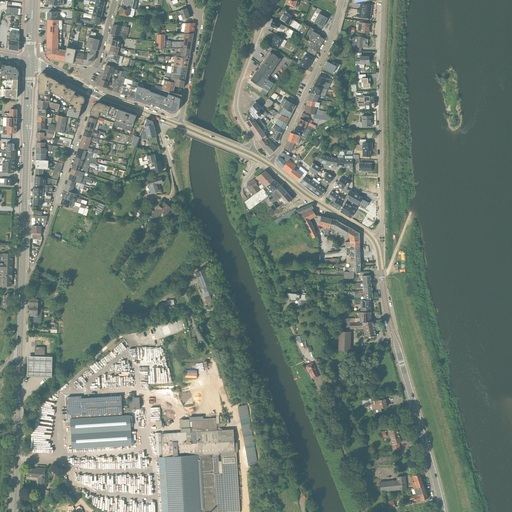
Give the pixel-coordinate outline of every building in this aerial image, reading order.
[(86,0),(87,1),(83,0),(83,3),(92,5),(92,3),(89,3),(89,1),(90,1),(95,2),(94,6),(103,8),(105,1),(101,0),(100,0),(86,0)] [(134,1),(134,0),(133,0),(122,0),(121,6),(135,9),(137,1),(134,1)] [(358,17),(370,19),(372,5),(360,4),(358,17)] [(85,11),(84,13),(101,17),(103,8),(90,5),(89,12),(85,11)] [(121,6),(119,15),(128,17),(128,16),(133,17),(135,9),(121,6)] [(187,8),(175,12),(177,16),(178,16),(179,20),(190,17),(187,8)] [(285,11),(282,16),(280,19),(290,25),(289,25),(294,28),(297,22),(290,18),(292,15),(285,11)] [(76,20),(76,25),(81,25),(82,22),(82,21),(84,22),(95,25),(95,23),(99,25),(101,17),(84,13),(83,17),(85,18),(85,19),(80,19),(80,21),(76,20)] [(319,13),(314,22),(323,27),(327,18),(319,13)] [(119,33),(127,35),(129,28),(120,25),(121,20),(115,18),(114,24),(113,24),(111,34),(118,36),(119,33)] [(285,28),(286,27),(279,23),(272,19),(269,26),(277,29),(278,27),(283,30),(284,27),(285,28)] [(47,29),(70,29),(71,25),(63,24),(63,20),(47,20),(47,29)] [(182,23),(181,33),(193,32),(195,23),(182,23)] [(370,24),(358,23),(357,32),(369,33),(370,24)] [(342,25),(340,31),(348,32),(348,33),(354,33),(354,28),(349,27),(349,26),(342,25)] [(310,27),(306,37),(311,40),(312,39),(313,39),(311,42),(319,47),(324,39),(322,38),(323,37),(312,31),(313,29),(310,27)] [(47,29),(47,38),(62,39),(62,38),(65,38),(65,33),(70,33),(70,29),(47,29)] [(96,33),(90,31),(85,47),(96,50),(99,40),(95,39),(96,33)] [(19,50),(19,34),(10,32),(9,41),(7,41),(6,49),(14,50),(17,51),(19,50)] [(190,50),(193,33),(185,33),(183,42),(171,42),(168,41),(165,41),(165,34),(157,35),(156,48),(175,49),(181,48),(190,50)] [(274,34),(269,43),(278,48),(280,45),(283,47),(286,41),(274,34)] [(367,47),(368,38),(363,38),(363,37),(358,36),(357,37),(353,36),(352,43),(349,43),(352,51),(361,52),(361,48),(362,47),(367,47)] [(62,39),(47,38),(47,47),(62,48),(62,39)] [(121,41),(119,40),(118,41),(112,39),(111,45),(119,47),(121,44),(124,44),(125,42),(121,41)] [(311,42),(306,51),(314,56),(316,52),(319,47),(311,42)] [(67,45),(64,62),(73,64),(76,46),(67,45)] [(119,47),(111,45),(109,51),(115,53),(118,54),(118,51),(123,53),(125,49),(119,47)] [(62,48),(47,47),(46,54),(48,55),(47,56),(49,58),(50,59),(64,61),(66,50),(62,49),(62,48)] [(189,56),(190,50),(181,48),(176,49),(176,52),(177,52),(177,53),(175,53),(175,55),(173,55),(173,56),(189,58),(187,57),(187,56),(189,56)] [(108,61),(118,64),(118,63),(121,64),(123,57),(120,56),(117,55),(118,54),(115,53),(109,51),(107,58),(106,61),(108,61)] [(267,79),(281,59),(270,51),(256,70),(256,71),(267,79)] [(84,54),(75,52),(73,63),(83,65),(84,54)] [(93,61),(95,54),(84,52),(83,65),(87,65),(93,61)] [(355,59),(356,72),(356,75),(359,74),(359,71),(359,68),(364,67),(364,65),(364,64),(369,64),(369,56),(361,56),(361,52),(355,52),(355,59)] [(313,60),(304,55),(298,64),(307,70),(313,60)] [(173,67),(187,68),(189,58),(175,57),(173,67)] [(323,68),(333,74),(334,72),(336,73),(340,65),(332,61),(331,64),(326,61),(323,68)] [(18,79),(18,72),(14,66),(9,66),(6,65),(5,65),(5,64),(2,64),(1,71),(1,79),(18,79)] [(114,67),(106,64),(104,71),(117,74),(117,75),(124,77),(126,78),(127,73),(127,72),(122,71),(114,69),(114,67)] [(171,67),(171,73),(186,75),(187,68),(171,67)] [(104,71),(101,79),(114,83),(115,79),(116,79),(117,75),(117,74),(104,71)] [(267,79),(256,71),(250,80),(260,87),(260,86),(262,88),(259,93),(265,96),(274,83),(267,79)] [(184,81),(186,75),(171,73),(165,72),(164,76),(184,81)] [(52,94),(70,105),(74,94),(75,92),(58,82),(43,73),(41,73),(40,73),(39,74),(39,76),(39,82),(38,93),(52,94)] [(361,79),(359,79),(359,82),(361,82),(361,83),(360,83),(360,88),(370,87),(369,78),(368,74),(357,75),(357,78),(361,78),(361,79)] [(134,98),(138,83),(124,78),(124,77),(117,75),(116,79),(115,79),(114,83),(112,91),(134,98)] [(315,82),(313,86),(328,89),(332,80),(325,79),(319,76),(316,82),(315,82)] [(184,81),(172,78),(171,82),(175,83),(175,86),(183,88),(184,81)] [(1,79),(0,89),(17,89),(18,79),(1,79)] [(99,85),(113,90),(114,83),(101,79),(99,85)] [(173,93),(175,83),(164,80),(163,85),(162,87),(152,84),(152,85),(151,88),(173,93)] [(146,102),(159,107),(159,109),(165,110),(168,110),(173,111),(173,110),(178,111),(180,105),(170,103),(170,100),(180,103),(182,95),(172,93),(164,91),(151,88),(152,85),(139,82),(138,82),(138,83),(134,98),(134,99),(140,101),(140,100),(142,101),(143,102),(144,101),(146,102)] [(311,93),(324,96),(327,89),(313,86),(311,93)] [(17,89),(0,89),(0,91),(0,92),(0,97),(17,98),(17,89)] [(52,94),(38,93),(38,101),(47,102),(52,103),(52,94)] [(331,105),(331,102),(327,101),(326,101),(318,99),(319,95),(311,93),(307,101),(331,105)] [(77,95),(74,94),(70,105),(68,108),(66,107),(63,114),(64,115),(78,118),(81,108),(81,106),(82,106),(84,100),(84,98),(83,97),(81,96),(77,95)] [(296,106),(283,98),(279,105),(281,106),(291,114),(296,106)] [(273,103),(268,99),(264,105),(268,109),(273,103)] [(38,101),(38,109),(47,110),(47,107),(48,107),(59,109),(60,104),(47,102),(38,101)] [(262,115),(265,112),(255,101),(249,107),(248,110),(245,121),(253,118),(255,118),(256,119),(261,114),(262,115)] [(318,107),(319,103),(307,101),(306,105),(308,105),(306,112),(305,112),(315,114),(316,107),(318,107)] [(115,118),(119,109),(104,104),(102,103),(99,102),(93,106),(90,114),(98,117),(98,115),(102,116),(103,114),(106,115),(105,118),(110,119),(111,117),(115,118)] [(273,110),(271,112),(272,113),(273,114),(275,115),(276,115),(277,113),(289,119),(291,114),(281,106),(277,113),(273,110)] [(3,113),(3,118),(16,118),(17,109),(10,109),(9,113),(3,113)] [(38,117),(52,118),(52,114),(46,113),(46,110),(38,109),(38,117)] [(131,132),(136,116),(119,109),(115,118),(113,125),(131,132)] [(272,113),(271,115),(272,116),(274,117),(286,125),(289,119),(277,113),(276,115),(275,115),(273,114),(272,113)] [(309,116),(302,113),(297,124),(310,131),(314,129),(316,126),(311,124),(312,121),(309,119),(308,120),(307,119),(309,116)] [(90,115),(86,127),(96,130),(99,123),(102,124),(103,123),(104,123),(105,123),(106,120),(98,117),(90,114),(90,115)] [(57,124),(68,127),(69,122),(70,118),(59,115),(57,121),(57,124)] [(136,147),(139,138),(143,126),(146,119),(139,116),(133,135),(132,140),(130,146),(136,147)] [(371,116),(361,116),(361,126),(371,126),(371,116)] [(52,118),(38,117),(37,127),(55,131),(57,125),(51,124),(52,118)] [(274,117),(272,120),(271,119),(270,121),(274,124),(275,125),(283,129),(286,125),(274,117)] [(16,118),(3,118),(3,127),(16,127),(16,118)] [(245,121),(250,128),(256,123),(253,118),(245,121)] [(250,128),(253,132),(263,124),(260,120),(256,123),(250,128)] [(68,127),(57,124),(55,131),(67,134),(68,127)] [(156,137),(153,124),(143,126),(139,138),(147,140),(147,139),(156,137)] [(265,126),(263,124),(253,132),(255,135),(262,129),(265,126)] [(297,124),(292,134),(302,137),(305,135),(307,136),(308,132),(310,131),(297,124)] [(275,125),(272,128),(282,133),(283,129),(275,125)] [(3,127),(3,134),(11,135),(11,133),(16,133),(16,127),(3,127)] [(46,137),(53,138),(54,131),(37,127),(37,132),(36,136),(46,137)] [(86,127),(83,136),(91,138),(92,136),(96,137),(97,137),(99,137),(101,133),(104,134),(104,133),(96,130),(86,127)] [(271,137),(277,142),(282,133),(272,128),(271,130),(273,132),(271,137)] [(265,135),(262,129),(255,135),(259,141),(265,135)] [(305,141),(307,136),(305,135),(302,137),(292,134),(290,133),(288,141),(284,148),(290,153),(295,143),(298,145),(300,139),(305,141)] [(259,141),(264,148),(271,142),(267,138),(269,136),(267,134),(265,135),(259,141)] [(83,136),(81,142),(92,145),(95,145),(95,144),(90,143),(90,141),(97,143),(97,142),(99,143),(99,142),(101,142),(102,140),(91,138),(83,136)] [(360,145),(355,145),(356,151),(362,151),(362,156),(370,156),(370,150),(371,150),(371,143),(365,143),(365,139),(359,139),(360,145)] [(278,145),(273,141),(271,142),(264,148),(270,155),(277,148),(276,147),(278,145)] [(92,145),(81,142),(78,148),(91,152),(97,154),(101,154),(101,151),(100,151),(91,149),(92,145)] [(150,145),(150,150),(160,153),(158,146),(150,145)] [(46,147),(36,147),(36,154),(46,154),(54,155),(55,150),(46,148),(46,147)] [(78,148),(77,152),(96,159),(97,154),(91,152),(78,148)] [(4,150),(2,150),(1,157),(6,157),(6,158),(15,159),(15,151),(4,150)] [(282,169),(292,156),(284,151),(284,150),(282,153),(276,160),(276,162),(282,169)] [(90,161),(96,163),(97,159),(96,159),(77,152),(76,156),(90,161)] [(138,159),(140,166),(156,162),(154,154),(152,155),(151,154),(146,155),(146,154),(141,155),(142,158),(138,159)] [(285,171),(296,157),(293,154),(292,156),(282,169),(285,171)] [(299,158),(300,157),(297,155),(296,157),(285,171),(288,174),(289,174),(298,163),(301,160),(299,158)] [(327,165),(330,156),(328,155),(328,157),(322,155),(320,162),(327,165)] [(76,156),(74,163),(89,167),(90,161),(76,156)] [(331,158),(331,156),(330,156),(327,165),(336,167),(337,159),(331,158)] [(344,168),(345,158),(343,158),(343,156),(337,156),(337,159),(336,167),(344,168)] [(349,169),(352,169),(352,159),(352,156),(345,156),(344,168),(347,168),(349,169)] [(1,157),(0,157),(0,172),(14,173),(15,159),(6,158),(6,157),(1,157)] [(359,171),(371,171),(371,164),(359,163),(359,159),(352,159),(352,163),(359,163),(359,171)] [(48,161),(36,160),(36,168),(48,169),(48,161)] [(151,174),(161,172),(158,161),(153,163),(154,167),(150,168),(150,171),(151,174)] [(61,171),(63,164),(56,162),(54,170),(61,171)] [(86,174),(89,167),(74,163),(72,169),(86,174)] [(307,172),(300,167),(301,166),(298,163),(289,174),(296,181),(297,181),(301,176),(303,178),(305,176),(307,172)] [(320,168),(313,164),(309,171),(315,175),(320,168)] [(46,175),(47,175),(48,172),(46,172),(46,169),(36,168),(35,176),(43,177),(43,172),(45,172),(45,176),(46,176),(46,175)] [(86,174),(72,169),(70,173),(91,180),(91,178),(87,177),(88,174),(86,174)] [(58,180),(60,171),(53,170),(51,179),(58,180)] [(253,179),(261,190),(263,189),(266,187),(274,180),(273,180),(266,171),(265,171),(253,179)] [(70,173),(68,179),(80,184),(84,185),(86,181),(88,182),(91,184),(92,181),(91,180),(70,173)] [(327,173),(320,183),(326,187),(328,184),(333,177),(327,173)] [(35,176),(35,185),(43,185),(46,185),(56,186),(57,180),(35,176)] [(304,178),(300,183),(302,183),(302,184),(303,184),(307,187),(312,181),(305,176),(303,178),(304,178)] [(147,181),(150,194),(161,191),(159,184),(162,183),(161,177),(147,181)] [(342,190),(347,182),(341,177),(336,184),(338,186),(339,188),(342,190)] [(311,190),(314,192),(318,185),(320,183),(313,178),(312,181),(307,187),(311,190)] [(67,184),(79,188),(80,184),(68,179),(67,184)] [(253,196),(261,190),(253,179),(247,183),(246,187),(253,196)] [(272,193),(280,186),(274,180),(266,187),(269,190),(265,193),(263,189),(261,190),(253,196),(244,202),(250,209),(272,193)] [(340,212),(345,203),(351,206),(353,203),(358,205),(358,204),(365,208),(368,203),(361,199),(362,198),(357,195),(358,194),(356,192),(355,194),(349,190),(349,191),(346,189),(349,183),(347,182),(342,190),(338,196),(334,202),(331,206),(339,210),(340,211),(340,212)] [(79,188),(67,184),(65,190),(77,194),(79,188)] [(46,192),(46,185),(43,185),(43,188),(34,188),(34,194),(46,194),(46,192)] [(325,190),(318,185),(314,192),(318,195),(320,196),(325,190)] [(330,199),(334,202),(338,196),(331,191),(327,197),(330,199)] [(81,204),(86,206),(87,201),(76,198),(77,194),(72,193),(70,196),(64,194),(62,198),(64,198),(75,202),(81,204)] [(62,201),(61,204),(64,205),(63,206),(69,208),(69,207),(71,208),(73,207),(75,202),(64,198),(63,200),(62,200),(62,201)] [(140,207),(137,205),(132,213),(139,216),(147,203),(143,201),(140,207)] [(151,216),(150,216),(155,221),(162,213),(164,215),(171,207),(168,205),(167,206),(163,202),(161,204),(160,203),(156,208),(154,211),(152,210),(148,214),(151,216)] [(100,215),(105,205),(99,203),(96,209),(94,208),(92,210),(95,211),(95,212),(100,215)] [(340,212),(350,218),(356,208),(351,206),(345,203),(340,212)] [(295,208),(275,220),(279,226),(299,215),(295,208)] [(316,216),(312,210),(300,216),(312,239),(317,236),(314,230),(314,229),(310,220),(316,216)] [(33,226),(32,226),(32,239),(38,239),(38,240),(41,240),(41,236),(41,226),(45,226),(47,216),(48,216),(33,215),(33,226)] [(329,230),(331,219),(321,217),(319,226),(325,228),(324,234),(325,234),(328,235),(329,230)] [(337,221),(334,230),(342,235),(336,242),(339,244),(348,231),(348,227),(337,221)] [(149,231),(154,234),(158,227),(157,227),(156,228),(153,226),(149,231)] [(348,231),(339,244),(342,247),(345,242),(349,238),(349,242),(359,240),(359,233),(348,227),(348,231)] [(348,247),(345,247),(346,257),(360,256),(359,246),(348,246),(348,247)] [(0,253),(0,270),(3,271),(12,271),(12,254),(0,253)] [(205,269),(195,272),(206,303),(212,301),(210,295),(214,293),(205,269)] [(12,271),(3,271),(2,285),(12,286),(12,279),(12,274),(12,271)] [(363,288),(372,287),(370,275),(362,276),(362,283),(354,283),(354,288),(363,288)] [(364,296),(364,299),(373,298),(372,292),(358,294),(357,291),(354,292),(354,295),(358,295),(358,297),(364,296)] [(300,300),(300,306),(306,306),(307,297),(300,296),(300,294),(287,293),(290,299),(291,299),(291,302),(294,302),(294,300),(299,300),(300,300)] [(38,308),(40,308),(40,305),(41,305),(42,300),(40,300),(40,297),(37,296),(33,296),(31,296),(31,300),(30,299),(29,307),(38,308)] [(361,312),(371,312),(371,306),(370,300),(363,300),(355,299),(354,303),(360,304),(361,312)] [(41,308),(40,308),(38,308),(29,307),(29,312),(30,312),(30,316),(32,316),(33,316),(33,322),(41,323),(41,308)] [(360,322),(371,322),(371,312),(361,312),(359,312),(359,317),(358,316),(358,319),(359,319),(360,322)] [(364,329),(364,336),(376,336),(373,321),(371,322),(360,322),(355,322),(346,323),(346,328),(350,329),(362,328),(362,329),(364,329)] [(338,351),(350,351),(351,331),(342,332),(342,329),(339,329),(339,332),(338,332),(338,340),(335,340),(335,347),(338,347),(338,351)] [(35,347),(35,357),(45,357),(45,347),(35,347)] [(53,358),(28,357),(27,377),(52,378),(53,358)] [(314,379),(318,377),(315,369),(312,363),(306,366),(309,372),(310,371),(314,379)] [(197,377),(197,370),(186,369),(185,377),(197,377)] [(72,449),(132,445),(130,415),(122,416),(121,396),(81,398),(81,396),(68,397),(66,398),(67,409),(67,413),(70,415),(71,415),(71,418),(70,419),(72,449)] [(375,413),(382,412),(381,408),(387,407),(385,399),(383,399),(382,396),(371,397),(371,401),(372,410),(374,409),(375,413)] [(130,409),(140,409),(139,398),(130,398),(130,409)] [(242,414),(247,453),(255,452),(251,419),(244,420),(244,418),(247,417),(247,416),(242,417),(242,414)] [(168,511),(239,511),(236,453),(235,453),(233,429),(225,430),(225,423),(219,423),(219,422),(217,422),(216,418),(190,420),(190,428),(181,428),(181,432),(162,434),(163,457),(159,457),(159,462),(161,462),(161,466),(165,465),(168,511)] [(401,449),(399,442),(401,442),(397,429),(389,431),(391,440),(392,440),(393,444),(392,444),(394,451),(401,449)] [(370,468),(394,467),(393,457),(369,458),(370,466),(370,465),(370,468)] [(26,476),(38,477),(37,487),(46,488),(47,477),(45,476),(45,468),(35,467),(35,469),(27,468),(26,476)] [(413,488),(423,485),(419,474),(412,475),(415,482),(412,483),(413,488)] [(381,492),(407,489),(405,476),(396,477),(397,480),(380,482),(381,492)] [(416,495),(425,492),(423,485),(413,488),(416,495)] [(419,501),(427,498),(425,492),(416,495),(410,497),(407,498),(408,501),(411,500),(414,499),(416,503),(419,501)]
